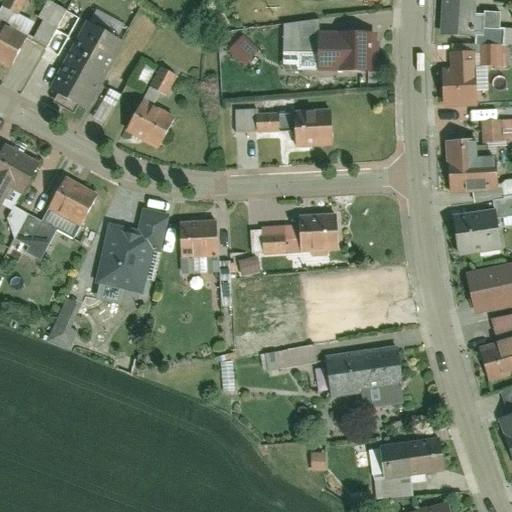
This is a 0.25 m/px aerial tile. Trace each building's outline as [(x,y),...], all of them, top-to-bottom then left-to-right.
[(475,0),(441,0),(440,33),(475,35),(475,0)] [(42,3),(28,42),(47,49),(53,32),(69,38),(77,16),(42,3)] [(52,91),(85,109),(121,41),(88,24),(52,91)] [(0,28),(0,67),(12,74),(28,43),(0,28)] [(241,36),(226,48),(240,65),(254,53),(241,36)] [(375,77),(376,38),(318,36),(317,76),(375,77)] [(483,46),(484,68),(506,67),(506,45),(483,46)] [(451,72),(443,73),(445,110),(479,109),(477,54),(451,55),(451,72)] [(134,83),(145,85),(149,65),(138,63),(134,83)] [(168,97),(174,74),(160,71),(154,93),(168,97)] [(142,104),(126,135),(158,152),(175,121),(142,104)] [(332,150),(332,116),(293,117),(294,150),(332,150)] [(478,143),(511,141),(511,119),(477,120),(478,143)] [(474,143),(446,144),(448,195),(498,192),(497,169),(476,170),(474,143)] [(0,219),(12,194),(24,199),(39,166),(2,149),(0,153),(0,219)] [(98,197),(64,181),(41,228),(74,245),(81,230),(98,197)] [(107,227),(95,289),(141,298),(149,256),(161,258),(168,219),(141,214),(137,233),(107,227)] [(497,214),(453,219),(458,259),(502,254),(497,214)] [(341,258),(339,218),(298,220),(299,230),(261,232),(262,262),(341,258)] [(218,260),(216,225),(177,227),(179,262),(218,260)] [(238,276),(258,271),(254,257),(234,262),(238,276)] [(511,266),(464,276),(472,318),(511,310),(511,266)] [(398,319),(392,283),(356,290),(363,325),(398,319)] [(66,351),(75,332),(65,328),(75,306),(63,301),(44,341),(66,351)] [(262,372),(305,366),(304,356),(313,355),(308,322),(286,325),(286,331),(239,338),(242,357),(260,354),(262,372)] [(511,342),(480,352),(490,387),(511,381),(511,342)] [(404,408),(396,351),(326,360),(331,403),(362,399),(364,413),(404,408)] [(511,417),(500,421),(511,459),(511,417)] [(444,477),(439,442),(381,451),(386,485),(444,477)] [(309,454),(309,471),(319,471),(319,455),(309,454)]
